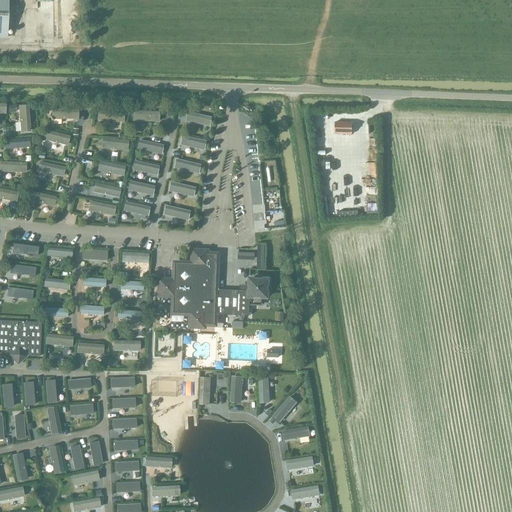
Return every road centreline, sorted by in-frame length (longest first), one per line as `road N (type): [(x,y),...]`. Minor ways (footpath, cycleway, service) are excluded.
road 1 (unclassified): [(0,80),(511,98)]
road 2 (track): [(340,408),(289,89)]
